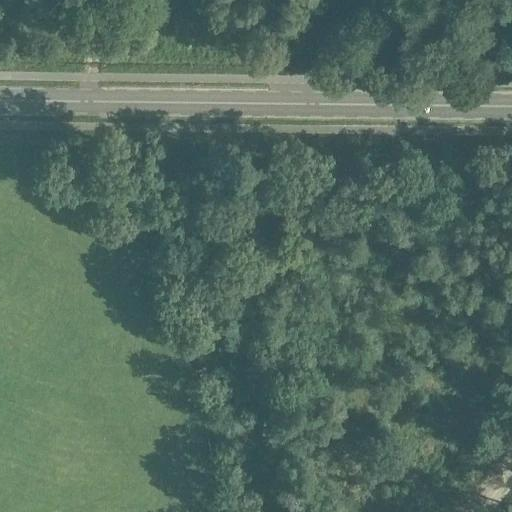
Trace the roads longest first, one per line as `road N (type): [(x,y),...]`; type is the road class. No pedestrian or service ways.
road 1 (track): [(264,511),(257,316),(277,144),(312,47),(340,0)]
road 2 (primary): [(511,107),(0,101)]
